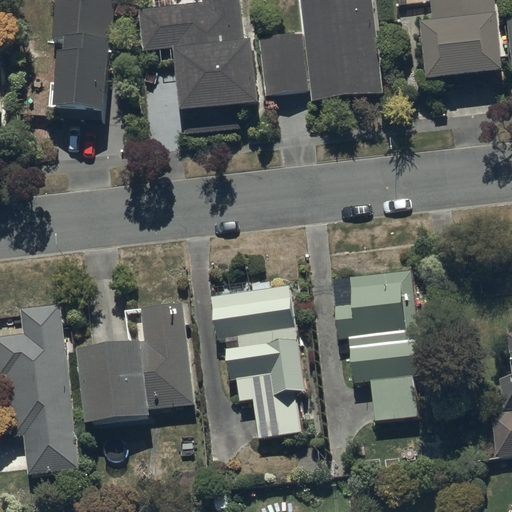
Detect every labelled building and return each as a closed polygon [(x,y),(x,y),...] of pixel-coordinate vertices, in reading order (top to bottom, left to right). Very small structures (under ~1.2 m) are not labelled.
[(110,126),(116,0),(70,0),(70,10),(57,9),(54,51),(64,51),(60,123),(110,126)] [(204,0),(206,11),(142,18),(146,61),(177,58),(186,142),(245,136),(244,119),(261,117),(255,53),(248,54),(242,0),(204,0)] [(372,0),(303,0),(307,42),(261,46),(267,106),(315,101),(316,109),(383,103),(372,0)] [(429,0),(431,20),(422,21),(427,77),(504,69),(498,9),(494,10),(492,0),(429,0)] [(414,279),(352,285),(355,315),(338,316),(341,349),(352,348),(356,393),(373,391),(377,431),(420,427),(416,384),(424,384),(414,279)] [(291,295),(212,308),(219,349),(225,348),(232,391),(238,390),(242,412),(254,410),(261,448),(304,441),(299,404),(308,403),(291,295)] [(139,357),(82,362),(90,434),(158,426),(157,418),(196,414),(185,311),(142,316),(146,350),(138,351),(139,357)] [(25,344),(0,345),(0,394),(5,442),(28,440),(33,481),(82,476),(65,313),(23,316),(25,344)] [(511,389),(505,390),(507,416),(491,417),(495,465),(511,463),(511,389)]
